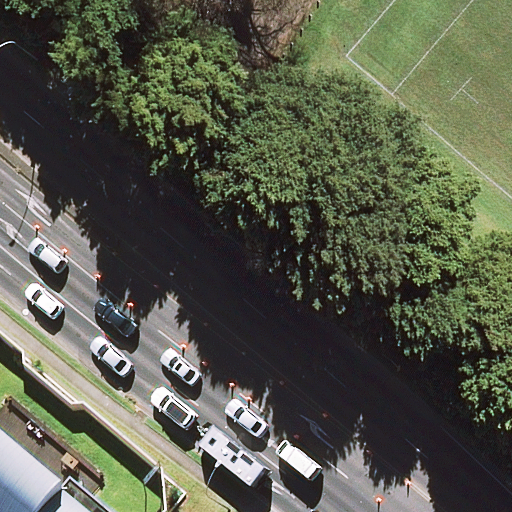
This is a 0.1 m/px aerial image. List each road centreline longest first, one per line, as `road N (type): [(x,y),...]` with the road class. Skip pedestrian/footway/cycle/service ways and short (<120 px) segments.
road 1 (primary): [(0,91),(182,248),(341,428)]
road 2 (primary): [(341,428),(125,324),(0,220)]
road 3 (primary): [(443,511),(341,428)]
